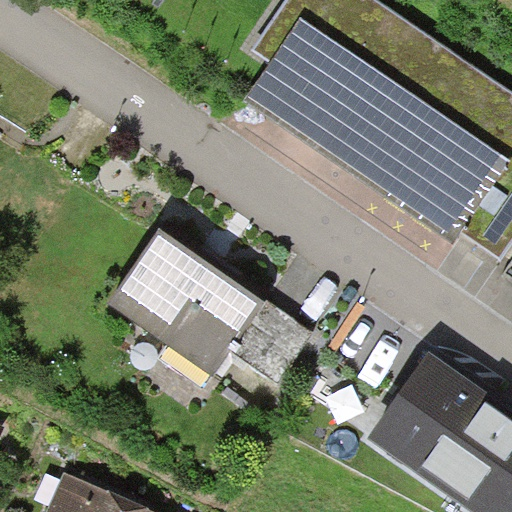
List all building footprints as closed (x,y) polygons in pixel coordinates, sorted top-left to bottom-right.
[(511,241),(511,91),(378,0),(286,0),(252,50),(271,63),(244,102),(454,246),(462,234),(500,260),(511,241)] [(266,303),(160,229),(108,303),(215,376),(233,351),(266,303)] [(266,303),(233,351),(278,382),(314,330),(269,299),(266,303)] [(511,511),(511,410),(429,351),(367,438),(472,511),(511,511)] [(149,511),(64,474),(46,511),(149,511)]
